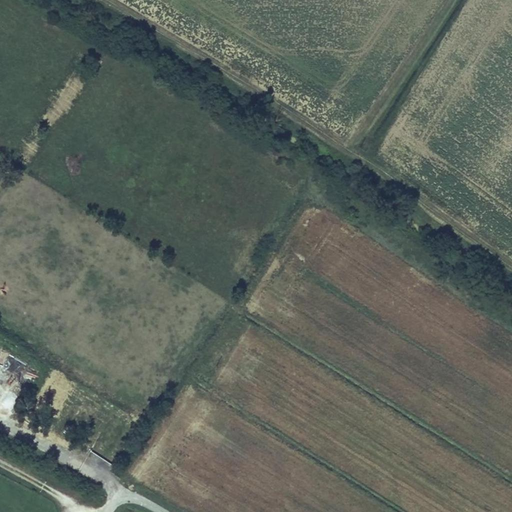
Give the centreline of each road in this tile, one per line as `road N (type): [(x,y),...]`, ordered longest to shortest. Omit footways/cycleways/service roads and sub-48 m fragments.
road 1 (track): [(511,269),(350,150),(448,0)]
road 2 (track): [(350,150),(107,0)]
